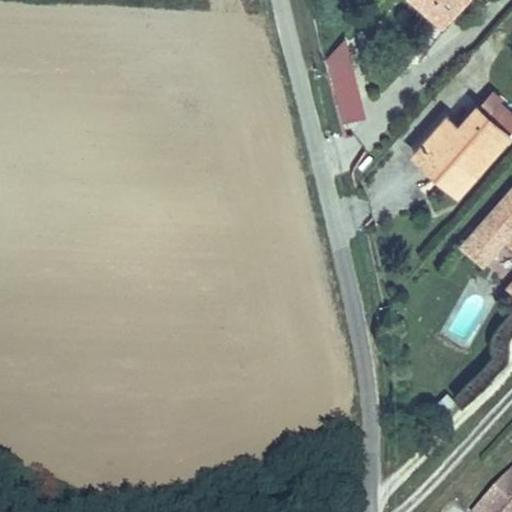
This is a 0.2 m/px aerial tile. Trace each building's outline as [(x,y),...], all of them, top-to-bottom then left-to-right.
[(304,28),(294,30),(299,49),(313,103),(320,102),(328,90),(316,45),(310,46),(304,28)] [(323,48),(341,121),(365,115),(348,42),(323,48)] [(429,136),(421,144),(436,158),(490,100),(456,67),(438,89),(426,78),(399,107),(429,136)] [(391,116),(421,144),(429,136),(399,107),(391,116)] [(511,172),(506,167),(452,225),(472,243),(495,219),(511,234),(511,251),(497,267),(511,280),(511,172)] [(487,511),(493,507),(498,511),(511,511),(511,458),(506,453),(465,497),(480,511),(487,511)]
